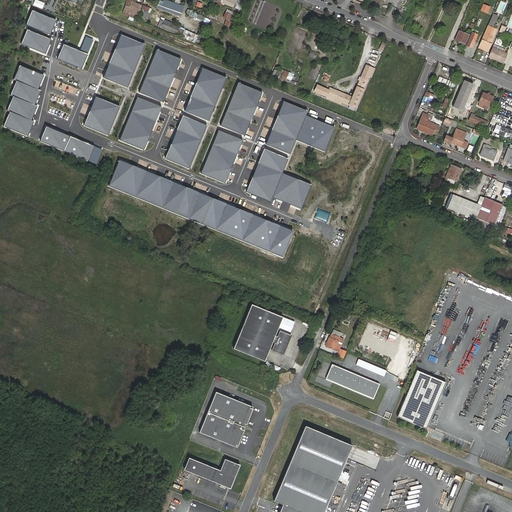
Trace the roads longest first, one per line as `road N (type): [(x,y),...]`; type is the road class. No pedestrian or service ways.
road 1 (unclassified): [(511,484),(291,391)]
road 2 (residential): [(110,28),(69,125),(152,159)]
road 3 (residential): [(273,92),(384,136),(403,134)]
road 4 (residential): [(314,0),(434,53)]
road 5 (unclassified): [(243,511),(291,391)]
